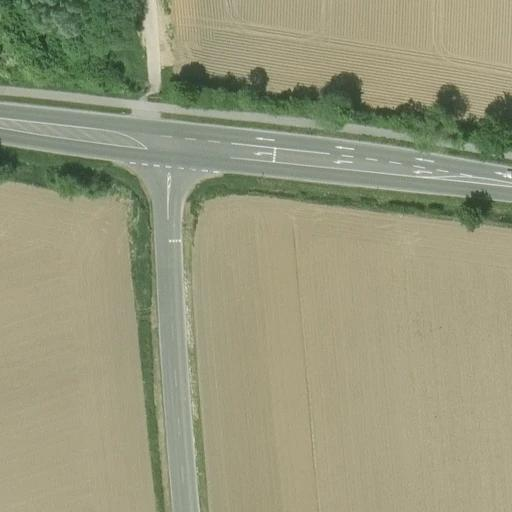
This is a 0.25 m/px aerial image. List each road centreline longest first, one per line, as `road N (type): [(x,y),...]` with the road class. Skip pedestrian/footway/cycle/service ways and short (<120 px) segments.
road 1 (tertiary): [(163,146),(183,511)]
road 2 (secondary): [(163,146),(511,187)]
road 3 (secondary): [(0,125),(163,146)]
road 4 (track): [(147,0),(163,146)]
